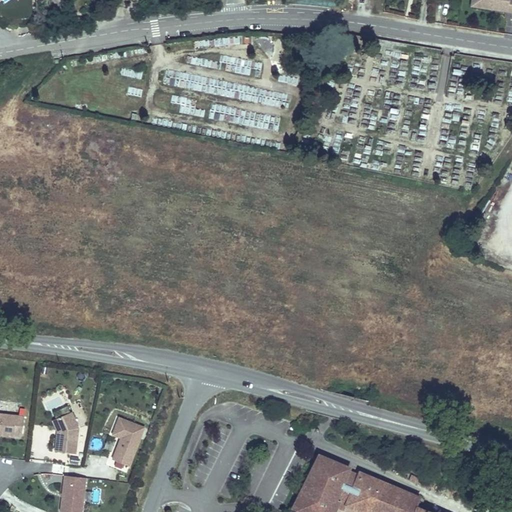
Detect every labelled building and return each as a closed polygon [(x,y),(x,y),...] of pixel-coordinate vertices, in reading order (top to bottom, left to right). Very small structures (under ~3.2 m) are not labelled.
[(135,11),(141,0),(130,0),(127,6),(135,11)] [(498,10),(498,6),(477,2),(477,0),(471,0),(471,7),(498,10)] [(511,12),(511,0),(477,0),(477,2),(498,6),(498,10),(511,12)] [(65,392),(42,398),(46,412),(69,406),(65,392)] [(23,437),(24,416),(0,414),(0,436),(14,438),(14,437),(23,437)] [(75,456),(78,431),(71,414),(56,421),(60,431),(60,436),(57,435),(55,453),(75,456)] [(131,465),(146,427),(121,417),(114,434),(123,437),(124,437),(122,443),(120,442),(114,458),(131,465)] [(355,511),(424,511),(415,508),(420,499),(362,474),(361,476),(349,471),(349,468),(319,455),(291,506),(297,509),(295,511),(335,511),(336,511),(339,506),(349,509),(355,511)] [(82,511),(87,480),(65,477),(61,511),(82,511)]
